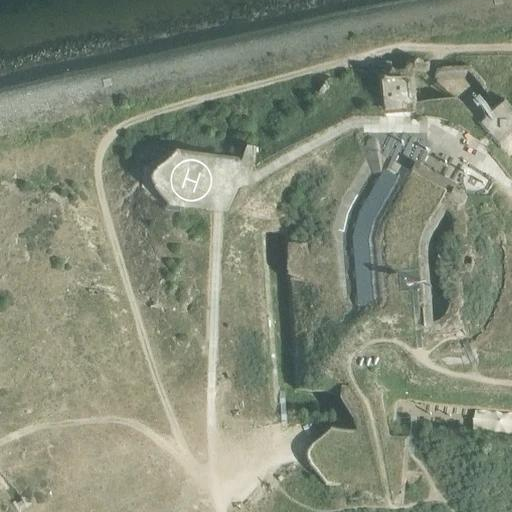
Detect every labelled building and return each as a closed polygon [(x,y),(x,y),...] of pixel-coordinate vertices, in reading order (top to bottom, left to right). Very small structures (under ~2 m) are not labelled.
[(413,79),(382,78),(382,80),(382,97),(384,102),(412,101),(413,79)] [(411,402),(511,410),(511,164),(501,151),(477,124),(456,99),(421,101),(412,101),(384,102),(277,151),(282,234),(298,393),(353,398),(353,390),(393,393),(392,401),(411,402)] [(511,107),(505,100),(493,111),(477,124),(501,151),(511,141),(511,107)] [(244,216),(250,179),(255,149),(247,148),(244,155),(242,164),(237,163),(238,160),(199,154),(199,151),(197,149),(193,149),(191,150),(190,154),(170,151),(144,167),(142,187),(168,206),(171,205),(244,216)] [(233,378),(235,377),(200,318),(200,313),(198,313),(195,313),(192,313),(192,314),(165,306),(164,308),(164,312),(163,314),(193,322),(228,380),(230,379),(233,378)] [(315,464),(338,490),(409,493),(408,507),(417,507),(422,441),(402,439),(392,401),(393,393),(353,390),(353,398),(351,433),(343,433),(316,453),(315,464)] [(35,509),(36,508),(4,473),(3,474),(35,509)] [(0,480),(25,511),(26,511),(0,478),(0,480)]
